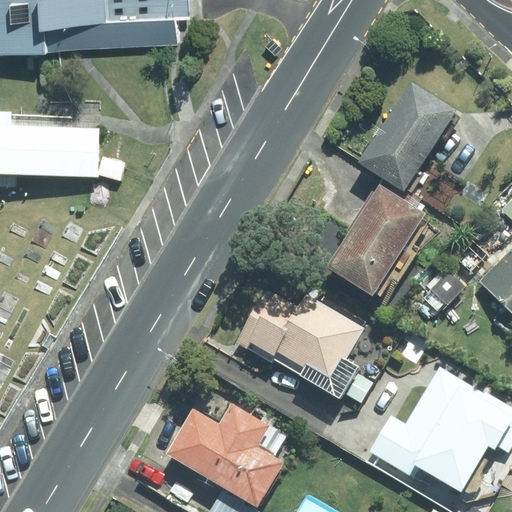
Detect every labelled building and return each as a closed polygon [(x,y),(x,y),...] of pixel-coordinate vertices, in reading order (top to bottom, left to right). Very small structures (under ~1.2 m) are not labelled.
[(1,0),(4,49),(178,42),(176,0),(1,0)] [(417,195),(468,113),(420,84),(369,166),(387,177),(417,195)] [(102,157),(102,129),(0,128),(0,178),(102,179),(102,176),(118,181),(123,163),(102,157)] [(417,195),(387,177),(351,235),(357,239),(337,271),(384,301),(437,217),(422,208),(427,201),(417,195)] [(511,186),(499,200),(509,209),(506,212),(511,217),(511,186)] [(511,254),(485,283),(511,308),(511,254)] [(472,295),(449,272),(422,300),(445,323),(472,295)] [(374,334),(316,300),(309,314),(271,292),(241,343),(279,365),(281,362),(347,402),(367,369),(357,363),(374,334)] [(444,368),(411,425),(396,417),(375,454),(419,479),(425,469),(475,498),(502,451),(508,455),(510,452),(511,453),(511,405),(491,393),(490,394),(444,368)] [(282,430),(242,406),(229,428),(203,413),(176,457),(267,511),(294,468),(283,461),(285,458),(270,449),(282,430)]
